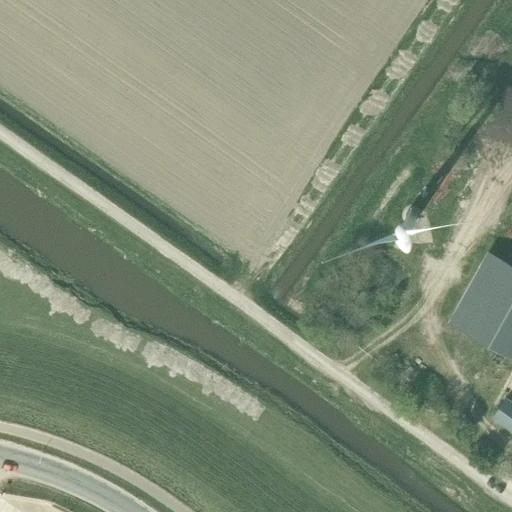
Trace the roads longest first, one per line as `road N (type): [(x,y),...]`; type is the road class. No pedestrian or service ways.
road 1 (unclassified): [(511,500),(0,134)]
road 2 (unclassified): [(135,511),(101,490),(0,457)]
road 3 (track): [(335,372),(396,332),(432,296)]
